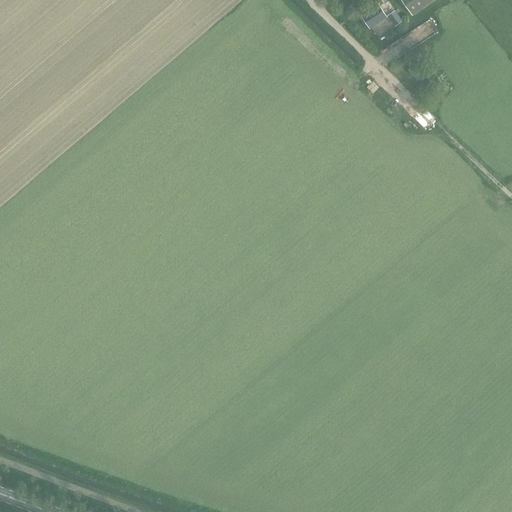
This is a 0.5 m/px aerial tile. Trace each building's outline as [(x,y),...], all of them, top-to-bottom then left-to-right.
[(433,0),(402,0),(413,15),(433,0)] [(377,1),(359,13),(369,28),(387,16),(377,1)] [(399,7),(388,15),(395,25),(402,19),(403,19),(401,17),(404,14),(399,7)] [(387,48),(394,58),(425,39),(419,28),(387,48)] [(429,83),(435,78),(422,59),(408,69),(412,75),(421,69),(426,77),(425,77),(429,83)]
